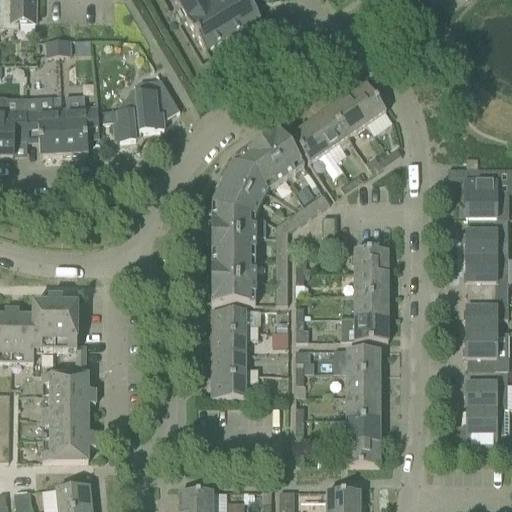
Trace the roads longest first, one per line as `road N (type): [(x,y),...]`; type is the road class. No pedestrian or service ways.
road 1 (residential): [(409,496),(417,440),(418,136),(382,60),(346,40)]
road 2 (residential): [(136,511),(136,465),(167,433),(169,281),(142,246)]
road 3 (residential): [(163,187),(197,142),(346,40)]
road 4 (unknown): [(111,0),(196,117),(216,128)]
road 5 (residential): [(0,178),(120,174),(163,187)]
road 6 (residential): [(0,254),(56,268),(112,267),(142,246)]
